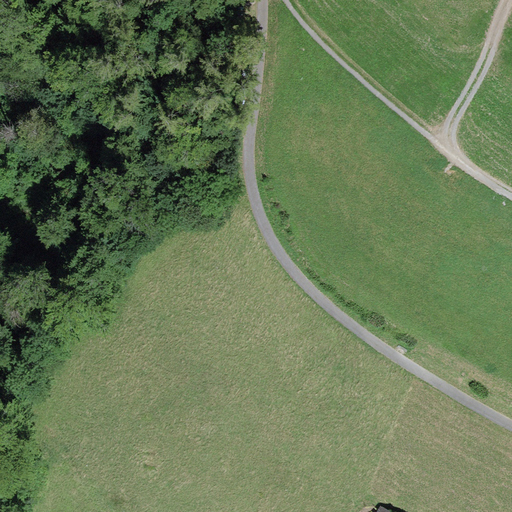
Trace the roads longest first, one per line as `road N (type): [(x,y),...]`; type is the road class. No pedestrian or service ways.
road 1 (track): [(263,0),(252,170),(270,233),(302,279),(408,365),(511,424)]
road 2 (track): [(503,0),(438,143)]
